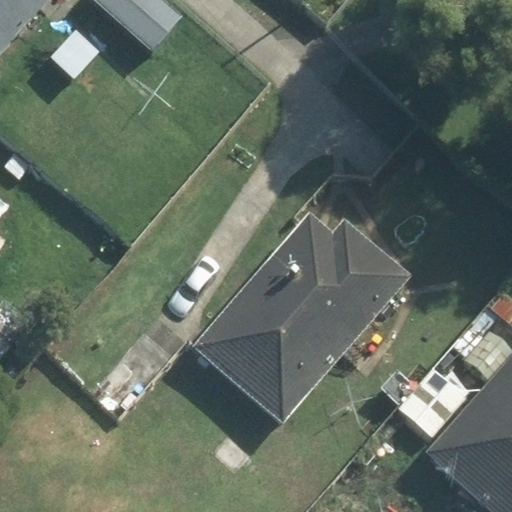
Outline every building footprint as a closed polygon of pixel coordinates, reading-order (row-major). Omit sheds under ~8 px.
[(0,0),(0,60),(52,0),(0,0)] [(181,20),(158,0),(88,0),(151,54),(181,20)] [(98,57),(54,19),(26,52),(69,89),(98,57)] [(190,354),(282,431),(409,283),(343,227),(331,242),(305,220),(190,354)] [(511,352),(511,299),(504,291),(484,317),(500,329),(459,382),(478,397),(511,352)] [(0,365),(14,348),(0,337),(0,365)] [(511,511),(511,358),(425,456),(487,511),(511,511)] [(263,453),(229,422),(197,456),(232,488),(263,453)]
